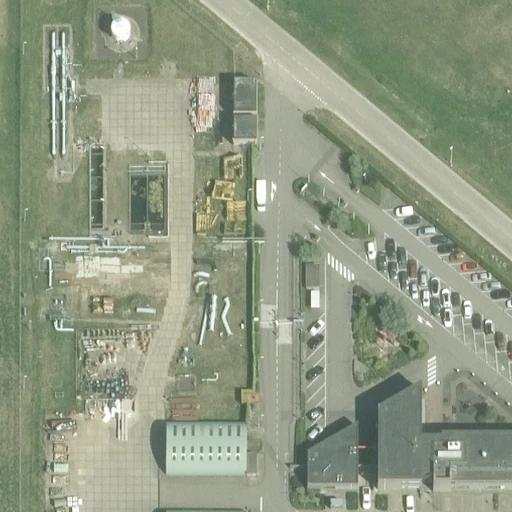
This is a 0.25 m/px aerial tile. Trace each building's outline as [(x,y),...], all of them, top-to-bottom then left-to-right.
[(135,30),(137,26),(137,23),(137,19),(135,15),(132,13),(128,12),(124,11),(121,13),(118,15),(116,18),(115,21),(115,25),(116,28),(118,31),(121,33),(124,34),(128,34),(132,32),(135,30)] [(256,120),(256,86),(232,86),(232,120),(256,120)] [(232,124),(232,147),(256,147),(256,124),(232,124)] [(305,292),(319,291),(318,269),(305,269),(305,292)] [(511,443),(441,443),(440,443),(440,446),(434,446),(434,445),(433,444),(432,443),(430,442),(430,441),(428,441),(426,442),(425,443),(424,444),(424,445),(424,446),(417,446),(417,437),(420,437),(420,393),(377,418),(377,492),(420,492),(420,485),(432,485),(432,494),(450,494),(450,492),(511,492),(511,443)] [(247,425),(166,425),(166,478),(247,478),(247,425)] [(357,429),(320,451),(306,458),(306,492),(357,492),(357,429)]
